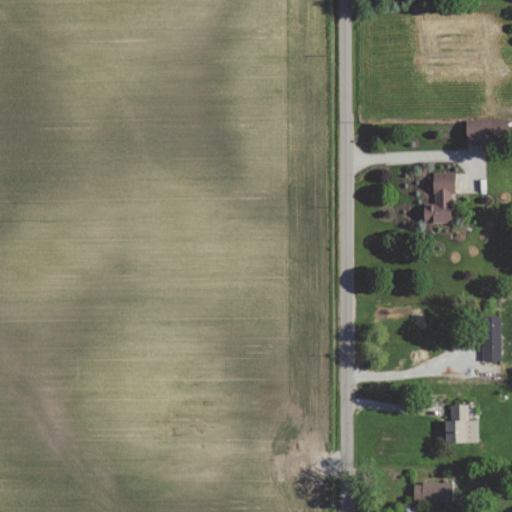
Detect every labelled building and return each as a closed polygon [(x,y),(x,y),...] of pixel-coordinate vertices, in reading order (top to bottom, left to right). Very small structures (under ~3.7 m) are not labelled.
[(467,145),(482,144),(482,146),(510,145),(510,119),(466,120),(467,145)] [(452,223),(451,193),(455,193),(455,172),(433,173),(434,203),(424,203),(424,223),(452,223)] [(501,316),(483,316),(483,360),(502,360),(501,316)] [(446,442),(478,442),(477,420),(469,420),(468,404),(450,404),(451,420),(446,420),(446,442)] [(453,483),(414,482),(413,500),(452,501),(453,483)]
